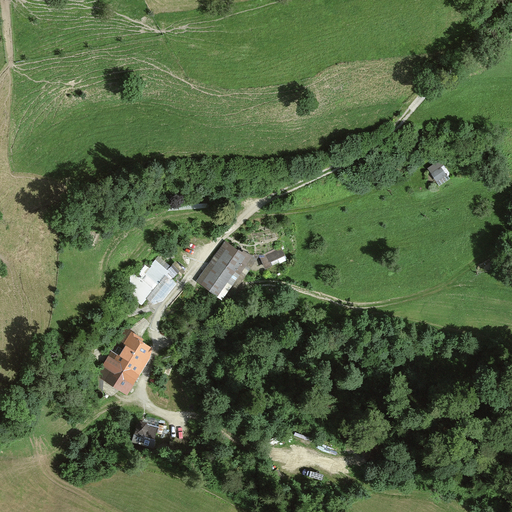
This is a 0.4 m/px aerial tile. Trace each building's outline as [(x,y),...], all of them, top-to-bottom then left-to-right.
[(453,175),(442,161),(430,170),(441,184),(453,175)] [(253,259),(227,242),(201,282),(227,299),(253,259)] [(283,248),(261,257),(266,269),(288,260),(283,248)] [(167,272),(157,265),(145,280),(136,273),(125,287),(146,304),(152,296),(159,301),(184,269),(175,262),(167,272)] [(154,347),(129,332),(102,376),(126,391),(154,347)] [(156,424),(142,419),(138,431),(152,435),(156,424)]
